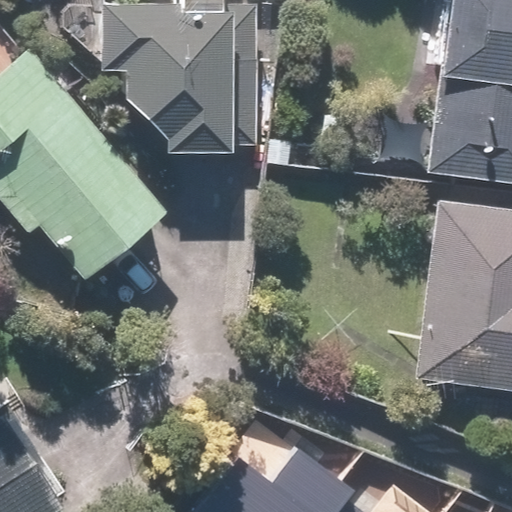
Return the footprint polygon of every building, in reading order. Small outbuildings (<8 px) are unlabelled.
[(230,151),(236,6),(225,6),(225,0),(173,0),(174,0),(162,0),(146,0),(145,30),(109,28),(108,68),(130,69),(126,147),(230,151)] [(511,180),(511,0),(447,0),(445,77),(425,76),(424,120),(385,118),(383,163),(428,165),(428,177),(511,180)] [(0,200),(25,231),(38,221),(84,276),(167,208),(30,43),(0,67),(0,200)] [(511,205),(431,197),(412,379),(511,389),(511,205)] [(0,511),(46,511),(60,504),(0,412),(0,511)] [(231,451),(185,511),(332,511),(349,491),(302,457),(279,487),(231,451)]
